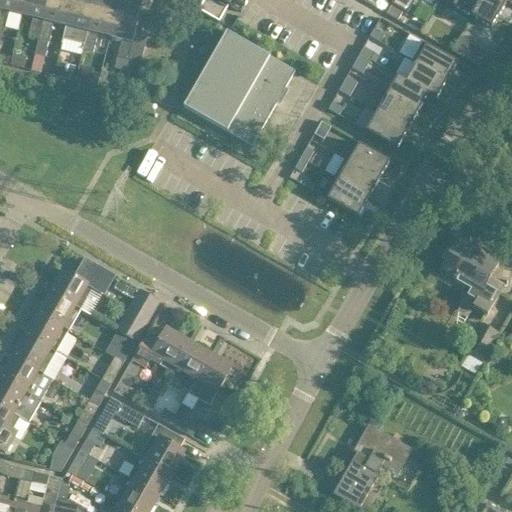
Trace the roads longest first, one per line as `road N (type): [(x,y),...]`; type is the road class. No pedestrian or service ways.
road 1 (residential): [(320,365),(24,198)]
road 2 (residential): [(320,365),(427,175)]
road 3 (residential): [(246,511),(320,365)]
road 4 (residential): [(427,175),(460,125),(511,77)]
